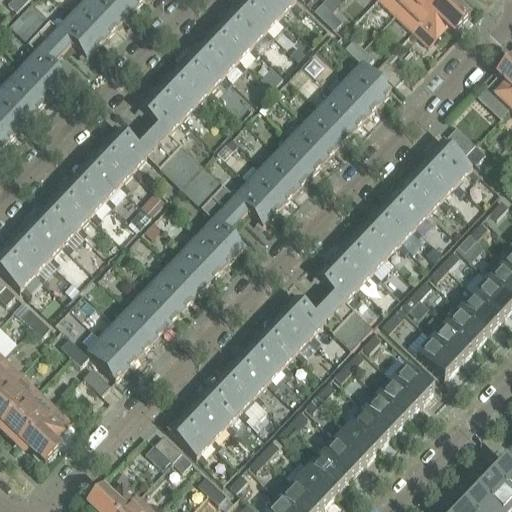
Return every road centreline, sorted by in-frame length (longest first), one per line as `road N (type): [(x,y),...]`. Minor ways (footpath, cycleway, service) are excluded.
road 1 (residential): [(511,28),(49,511)]
road 2 (residential): [(0,208),(196,0)]
road 3 (residential): [(396,511),(511,391)]
